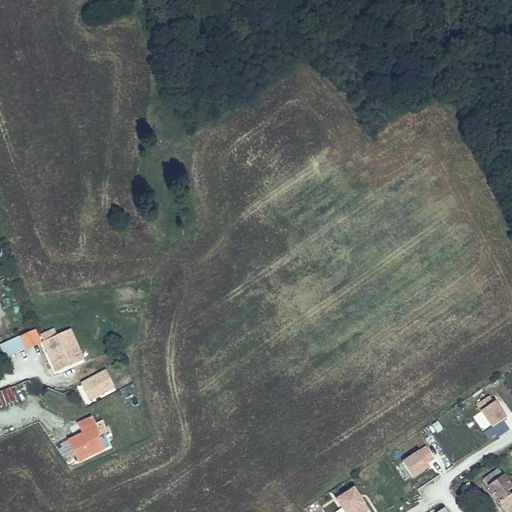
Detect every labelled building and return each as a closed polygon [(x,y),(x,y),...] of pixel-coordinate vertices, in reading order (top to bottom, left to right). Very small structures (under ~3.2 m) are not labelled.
[(67,321),(40,333),(44,342),(71,330),(67,321)] [(35,330),(3,345),(9,357),(41,343),(35,330)] [(71,330),(44,342),(61,381),(89,368),(81,351),(74,338),(71,330)] [(80,335),(74,338),(81,351),(86,349),(80,335)] [(106,372),(82,385),(90,400),(114,387),(106,372)] [(11,387),(0,391),(0,407),(17,400),(11,387)] [(493,402),(488,396),(477,404),(492,427),(506,418),(495,401),(493,402)] [(79,461),(103,450),(99,443),(96,434),(98,433),(91,417),(79,423),(83,433),(69,440),(79,461)] [(427,446),(403,462),(413,477),(431,466),(428,462),(435,458),(427,446)] [(506,511),(511,511),(511,493),(510,495),(507,491),(511,488),(511,486),(499,468),(484,479),(506,511)] [(467,482),(459,488),(462,494),(471,488),(467,482)] [(358,494),(354,488),(337,500),(344,511),(367,511),(369,511),(363,502),(358,494)]
